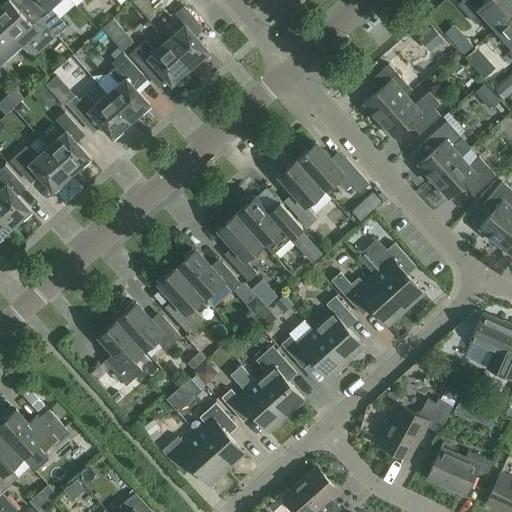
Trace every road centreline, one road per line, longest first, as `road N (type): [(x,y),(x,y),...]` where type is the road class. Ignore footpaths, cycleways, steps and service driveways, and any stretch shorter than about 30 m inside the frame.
road 1 (residential): [(295,72),(0,337)]
road 2 (residential): [(474,281),(295,72)]
road 3 (residential): [(315,432),(474,281)]
road 4 (residential): [(315,432),(346,469),(404,511)]
